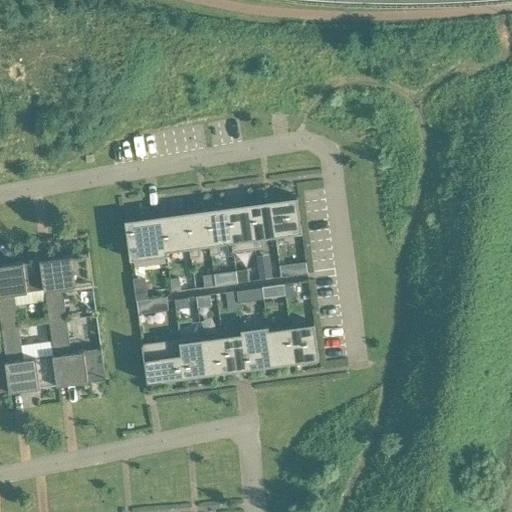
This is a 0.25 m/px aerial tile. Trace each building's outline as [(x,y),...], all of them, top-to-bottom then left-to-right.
[(297,195),(271,198),(276,234),(302,231),(297,195)] [(276,234),(271,198),(249,201),(254,237),(253,237),(254,248),(264,246),(263,236),(276,234)] [(249,201),(227,204),(232,240),(231,240),(233,251),(254,248),(253,237),(254,237),(249,201)] [(232,240),(227,204),(205,207),(210,243),(209,243),(211,254),(221,252),(219,242),(231,240),(232,240)] [(210,243),(205,207),(185,210),(190,246),(189,246),(191,256),(200,255),(199,245),(209,243),(210,243)] [(190,246),(185,210),(161,213),(166,249),(167,249),(189,246),(190,246)] [(166,249),(161,213),(125,218),(130,258),(168,253),(167,249),(166,249)] [(94,286),(89,251),(40,258),(44,288),(49,321),(67,318),(63,291),(94,286)] [(44,288),(40,258),(0,263),(0,318),(1,327),(19,325),(14,292),(44,288)] [(291,263),(280,265),(281,276),(293,275),(291,263)] [(271,269),(258,271),(259,282),(273,280),(271,269)] [(248,272),(236,273),(238,286),(250,284),(248,272)] [(179,276),(170,278),(172,290),(181,289),(179,276)] [(214,276),(203,278),(205,289),(216,288),(214,276)] [(146,288),(135,289),(136,300),(137,300),(147,298),(146,288)] [(250,288),(237,290),(238,301),(252,300),(250,288)] [(210,294),(197,296),(198,307),(212,305),(210,294)] [(147,298),(137,300),(139,312),(169,308),(167,296),(147,298)] [(189,296),(175,298),(176,307),(190,305),(189,296)] [(106,377),(102,347),(71,351),(67,318),(49,321),(53,354),(57,384),(106,377)] [(314,321),(290,325),(295,361),(319,357),(314,321)] [(268,324),(241,327),(242,332),(247,367),(273,364),(268,328),(269,328),(268,324)] [(57,384),(53,354),(23,358),(19,325),(1,327),(6,360),(10,390),(57,384)] [(269,328),(268,328),(273,364),(295,361),(290,325),(269,328)] [(202,332),(179,336),(179,337),(180,337),(185,376),(207,373),(202,338),(203,338),(202,332)] [(242,332),(222,335),(227,370),(247,367),(242,332)] [(203,338),(202,338),(207,373),(227,370),(222,335),(203,338)] [(147,381),(185,376),(180,337),(179,337),(142,342),(147,381)] [(0,391),(10,390),(6,360),(0,360),(0,391)]
